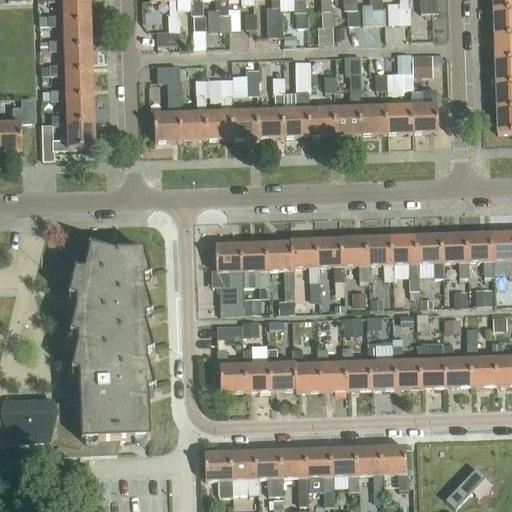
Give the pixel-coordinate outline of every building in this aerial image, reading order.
[(149,0),(150,6),(169,5),(170,21),(168,21),(169,36),(157,36),(157,51),(180,50),(180,37),(181,37),(180,21),(178,21),(177,5),(176,0),(149,0)] [(201,0),(176,0),(177,5),(191,4),(191,21),(193,21),(194,36),(205,36),(206,36),(205,20),(203,20),(202,4),(201,0)] [(227,0),(201,0),(202,4),(215,4),(215,14),(207,15),(208,36),(231,35),(230,19),(228,19),(229,14),(228,3),(227,0)] [(253,0),(227,0),(228,3),(242,3),(242,10),(253,10),(253,2),(253,0)] [(279,0),(253,0),(253,2),(271,2),(271,12),(266,12),(267,43),(284,42),(282,11),(280,11),(280,1),(279,1),(279,0)] [(305,0),(279,0),(279,1),(280,1),(293,1),(294,18),(296,18),(297,33),(309,32),(308,16),(306,16),(305,0)] [(305,0),(318,0),(321,0),(322,16),(323,32),(318,32),(318,50),(334,50),(333,32),(332,15),(331,15),(330,0),(305,0)] [(342,0),(343,15),(347,15),(348,31),(360,31),(360,14),(357,14),(356,0),(342,0)] [(368,0),(369,9),(362,10),(362,31),(386,30),(385,13),(383,13),(382,0),(368,0)] [(399,0),(400,8),(387,8),(388,30),(411,29),(411,13),(408,13),(407,0),(399,0)] [(419,0),(420,18),(439,18),(438,0),(419,0)] [(511,0),(492,0),(493,16),(511,14),(511,0)] [(48,31),(64,31),(64,29),(91,28),(90,3),(63,4),(63,6),(64,20),(39,21),(39,31),(48,30),(48,31)] [(230,19),(231,35),(241,35),(240,14),(229,14),(228,19),(230,19)] [(511,14),(493,16),(494,40),(511,39),(511,14)] [(245,18),(245,34),(257,34),(257,18),(245,18)] [(64,29),(64,31),(64,45),(49,45),(49,46),(40,46),(40,56),(49,55),(49,56),(65,56),(65,54),(92,53),(91,28),(64,29)] [(344,32),(335,32),(336,43),(344,43),(344,32)] [(194,36),(193,36),(193,54),(206,54),(205,36),(194,36)] [(511,39),(494,40),(495,65),(511,64),(511,39)] [(284,40),(284,49),(296,49),(296,40),(284,40)] [(50,81),(66,81),(66,79),(93,78),(92,53),(65,54),(65,56),(65,70),(42,71),(43,80),(50,80),(50,81)] [(350,112),(334,113),(335,140),(362,139),(361,112),(360,96),(363,96),(361,60),(344,61),(344,82),(350,82),(350,95),(350,112)] [(427,62),(413,63),(413,84),(428,84),(427,62)] [(511,64),(495,65),(496,89),(511,88),(511,64)] [(296,114),(284,115),(285,142),(311,141),(310,114),(309,98),(311,98),(310,67),(295,67),(296,97),(295,97),(296,114)] [(155,146),(182,145),(181,118),(180,102),(182,102),(181,86),(180,86),(179,71),(157,72),(157,88),(167,88),(168,119),(154,119),(155,146)] [(259,100),(259,83),(259,76),(245,76),(245,82),(246,101),(247,101),(247,100),(259,100)] [(66,79),(66,81),(66,95),(43,96),(43,105),(51,105),(51,106),(66,105),(66,104),(93,103),(93,78),(66,79)] [(403,95),(412,95),(412,78),(389,79),(390,100),(403,100),(403,95)] [(375,79),(376,96),(388,95),(387,79),(375,79)] [(324,81),(324,98),(337,97),(336,81),(324,81)] [(245,82),(232,82),(233,101),(246,101),(245,82)] [(275,115),(257,116),(258,143),(285,142),(284,115),(283,99),(285,99),(285,83),(273,83),(273,99),(275,99),(275,115)] [(222,107),(222,117),(207,117),(208,145),(233,144),(232,116),(232,84),(206,85),(206,101),(208,101),(208,102),(210,102),(210,107),(222,107)] [(197,118),(181,118),(182,145),(208,145),(207,117),(206,101),(206,85),(196,85),(197,101),(197,118)] [(511,88),(496,89),(496,114),(511,113),(511,88)] [(425,110),(411,110),(412,137),(438,137),(437,109),(437,107),(437,98),(437,94),(424,95),(425,110)] [(13,128),(0,128),(0,155),(23,155),(22,129),(35,128),(34,103),(21,104),(21,112),(12,112),(13,128)] [(52,131),(67,130),(67,129),(94,128),(93,103),(66,104),(66,105),(67,120),(51,120),(52,131)] [(386,138),(412,137),(411,110),(385,111),(386,138)] [(362,139),(386,138),(385,111),(361,112),(362,139)] [(335,140),(334,113),(310,114),(311,141),(335,140)] [(511,113),(496,114),(497,139),(511,138),(511,113)] [(258,143),(257,116),(232,116),(233,144),(258,143)] [(67,129),(67,130),(68,146),(53,146),(53,155),(76,154),(76,153),(95,153),(94,128),(67,129)] [(511,237),(491,239),(492,266),(494,266),(508,265),(509,281),(511,280),(511,237)] [(467,266),(466,239),(441,240),(442,267),(444,267),(459,267),(459,282),(469,282),(469,266),(467,266)] [(491,239),(466,239),(467,266),(469,266),(483,266),(484,281),(494,281),(494,266),(492,266),(491,239)] [(441,240),(416,241),(417,268),(419,268),(433,268),(434,283),(444,283),(444,267),(442,267),(441,240)] [(416,241),(391,242),(392,269),(394,269),(408,268),(409,296),(420,295),(419,268),(417,268),(416,241)] [(391,242),(366,243),(367,270),(369,270),(384,269),(384,285),(394,284),(394,269),(392,269),(391,242)] [(366,243),(341,244),(342,271),(344,271),(359,270),(359,286),(369,285),(369,270),(367,270),(366,243)] [(341,244),(317,245),(317,272),(319,271),(334,271),(335,302),(345,301),(344,271),(342,271),(341,244)] [(290,248),(267,248),(267,276),(269,275),(283,275),(285,305),(295,304),(294,290),(295,290),(294,272),(293,272),(293,245),(290,245),(290,248)] [(317,245),(293,245),(293,272),(294,272),(309,272),(310,304),(319,304),(319,287),(320,287),(319,271),(317,272),(317,245)] [(267,276),(267,248),(241,249),(242,276),(244,276),(259,276),(260,303),(270,303),(270,291),(269,275),(267,276)] [(242,276),(241,249),(215,250),(216,277),(230,277),(230,292),(220,292),(221,322),(245,321),(245,304),(244,292),(244,276),(242,276)] [(0,452),(3,451),(16,447),(21,446),(28,445),(39,445),(58,450),(56,462),(89,460),(117,459),(117,457),(118,455),(120,445),(149,444),(151,443),(149,404),(148,395),(156,392),(155,390),(154,388),(154,387),(148,367),(148,366),(147,357),(154,355),(153,353),(152,349),(146,330),(146,320),(153,318),(152,316),(151,313),(145,293),(144,283),(151,281),(150,277),(149,273),(143,253),(141,253),(142,255),(139,255),(114,256),(110,255),(89,251),(89,252),(89,253),(88,259),(85,275),(80,275),(76,274),(76,273),(75,273),(70,295),(68,301),(76,303),(76,312),(71,333),(70,338),(77,340),(77,350),(72,371),(71,375),(79,377),(79,387),(79,394),(79,401),(79,407),(65,412),(59,414),(54,408),(53,405),(40,405),(28,406),(15,406),(4,407),(3,410),(3,413),(1,420),(0,420),(0,452)] [(476,295),(476,310),(492,310),(492,294),(476,295)] [(420,295),(409,296),(410,304),(420,304),(420,295)] [(366,310),(366,297),(352,297),(353,311),(366,310)] [(454,300),(454,313),(467,312),(467,300),(454,300)] [(372,304),(372,314),(383,314),(383,303),(372,304)] [(260,304),(245,304),(245,321),(261,320),(260,304)] [(422,305),(422,313),(433,313),(433,304),(422,305)] [(295,317),(295,305),(279,306),(280,318),(295,317)] [(413,320),(400,321),(401,332),(413,331),(413,320)] [(428,320),(416,320),(417,335),(428,334),(428,320)] [(381,321),(367,322),(367,334),(381,333),(381,321)] [(344,323),(344,341),(362,341),(362,322),(344,323)] [(506,322),(493,322),(493,335),(507,335),(506,322)] [(460,337),(460,323),(444,324),(444,338),(460,337)] [(258,326),(242,326),(243,341),(258,341),(258,326)] [(242,344),(242,331),(217,331),(217,344),(242,344)] [(494,363),(492,363),(478,363),(477,334),(466,334),(467,364),(469,364),(470,391),(495,390),(494,363)] [(402,343),(392,343),(392,351),(402,351),(402,343)] [(511,362),(503,362),(502,347),(492,348),(492,363),(494,363),(495,390),(511,389),(511,362)] [(419,365),(420,393),(445,392),(444,365),(442,365),(442,349),(417,350),(417,365),(419,365)] [(469,364),(467,364),(453,364),(452,349),(442,349),(442,365),(444,365),(445,392),(470,391),(469,364)] [(244,369),(245,397),(270,396),(269,369),(267,369),(267,353),(267,351),(252,352),(252,354),(242,354),(242,370),(244,369)] [(419,365),(417,365),(403,366),(402,351),(392,351),(392,366),(394,366),(395,393),(420,393),(419,365)] [(244,369),(242,370),(228,370),(227,355),(227,352),(218,352),(218,374),(220,374),(220,397),(245,397),(244,369)] [(369,367),(367,367),(353,368),(352,352),(342,353),(342,368),(344,368),(345,395),(370,394),(369,367)] [(394,366),(392,366),(378,367),(377,352),(367,352),(367,367),(369,367),(370,394),(395,393),(394,366)] [(294,368),(292,368),(278,368),(277,353),(267,353),(267,369),(269,369),(270,396),(295,395),(294,368)] [(344,368),(342,368),(328,369),(328,353),(317,354),(318,369),(320,369),(320,396),(345,395),(344,368)] [(320,369),(318,369),(303,369),(303,354),(292,355),(292,368),(294,368),(295,395),(295,397),(320,396),(320,369)] [(406,451),(380,452),(381,479),(383,479),(398,478),(399,494),(409,494),(408,472),(406,472),(406,451)] [(356,480),(358,480),(373,479),(374,507),(383,506),(382,495),(384,495),(383,479),(381,479),(380,452),(355,453),(356,480)] [(355,453),(330,454),(331,481),(333,481),(348,480),(349,496),(359,496),(358,480),(356,480),(355,453)] [(330,454),(305,455),(306,482),(308,482),(323,481),(324,511),(335,511),(333,481),(331,481),(330,454)] [(281,483),(284,483),(298,482),(299,498),(309,497),(308,482),(306,482),(305,455),(280,456),(281,483)] [(280,456),(255,457),(256,484),(258,484),(273,483),(274,501),(284,501),(284,483),(281,483),(280,456)] [(255,457),(231,458),(232,484),(233,484),(249,484),(249,499),(258,499),(258,484),(256,484),(255,457)] [(232,484),(231,458),(204,458),(205,485),(219,485),(220,503),(233,502),(233,484),(232,484)] [(436,505),(443,511),(448,511),(477,483),(467,473),(436,505)] [(309,497),(299,498),(299,511),(309,510),(309,497)] [(108,511),(109,503),(93,503),(93,511),(108,511)]
